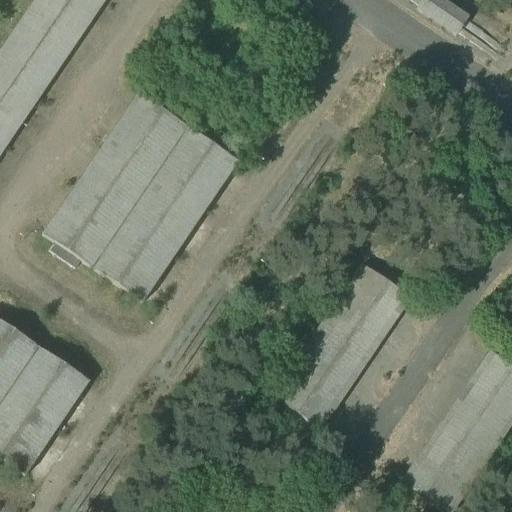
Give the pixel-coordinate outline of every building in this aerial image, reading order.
[(0,156),(106,0),(34,0),(0,50),(0,156)] [(450,0),(429,0),(422,11),(461,38),(476,17),(450,0)] [(136,96),(41,237),(53,245),(47,253),(74,271),(80,263),(142,305),(237,164),(136,96)] [(363,433),(432,305),(360,266),(285,404),(338,433),(344,423),(363,433)] [(0,323),(0,461),(24,478),(88,384),(0,323)] [(448,511),(461,511),(511,427),(511,363),(490,351),(409,488),(448,511)]
